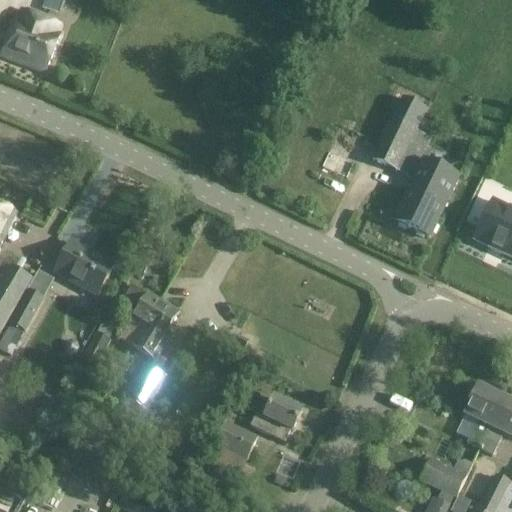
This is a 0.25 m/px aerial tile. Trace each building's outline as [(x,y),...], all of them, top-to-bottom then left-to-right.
[(61,25),(21,10),(17,20),(15,20),(1,58),(46,75),(61,37),(57,36),(61,25)] [(427,111),(403,99),(373,159),(411,178),(430,139),(417,132),(427,111)] [(354,163),(328,152),(322,167),(347,178),(354,163)] [(460,179),(424,162),(395,223),(431,240),(460,179)] [(511,211),(493,203),(475,242),(511,259),(511,211)] [(0,247),(17,215),(0,206),(0,247)] [(113,268),(71,245),(54,275),(96,299),(113,268)] [(9,267),(0,282),(0,292),(20,304),(28,291),(33,282),(9,267)] [(120,340),(131,347),(159,303),(148,297),(146,299),(131,289),(124,301),(139,310),(120,340)] [(11,325),(0,343),(0,350),(11,357),(25,333),(26,334),(46,301),(44,300),(28,291),(20,304),(9,324),(11,325)] [(159,303),(131,347),(156,363),(171,338),(166,335),(178,316),(159,303)] [(97,334),(82,360),(96,369),(111,342),(108,340),(97,334)] [(247,345),(236,339),(233,344),(238,346),(234,353),(248,361),(252,355),(244,350),(247,345)] [(167,379),(143,365),(123,399),(144,411),(146,408),(148,409),(167,379)] [(470,404),(464,418),(476,424),(466,445),(479,452),(503,402),(477,390),(476,392),(471,393),(468,400),(470,404)] [(85,403),(76,398),(62,422),(77,431),(85,416),(79,414),(85,403)] [(302,413),(275,399),(266,418),(258,414),(251,428),(286,445),(302,413)] [(511,406),(503,402),(479,452),(492,458),(502,436),(511,440),(511,406)] [(257,440),(225,424),(214,447),(223,452),(215,469),(238,480),(257,440)] [(193,444),(182,465),(193,471),(205,450),(193,444)] [(433,500),(427,511),(448,511),(454,499),(456,500),(466,478),(431,461),(420,483),(441,493),(437,502),(433,500)] [(497,511),(511,485),(494,478),(477,511),(476,511),(475,511),(497,511)] [(511,485),(497,511),(511,511),(511,484),(511,486),(511,485)] [(0,490),(0,511),(9,511),(18,498),(2,488),(0,490)] [(125,492),(117,509),(124,511),(150,511),(153,505),(125,492)]
